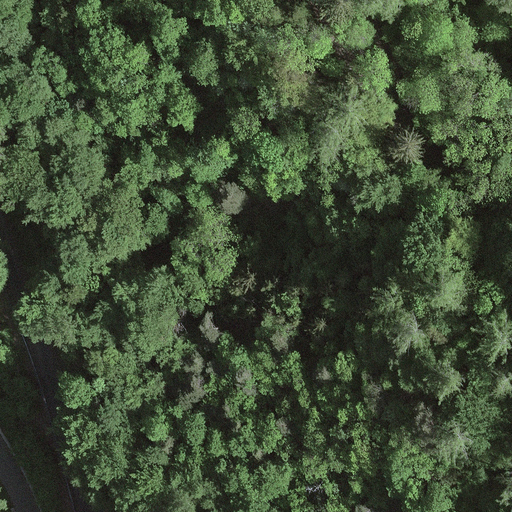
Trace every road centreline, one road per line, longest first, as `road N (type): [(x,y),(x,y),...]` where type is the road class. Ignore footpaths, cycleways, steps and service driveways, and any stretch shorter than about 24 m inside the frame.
road 1 (track): [(511,421),(490,399),(482,372),(493,242),(483,201),(460,165),(412,138),(388,113),(316,0)]
road 2 (tertiary): [(86,511),(0,229)]
